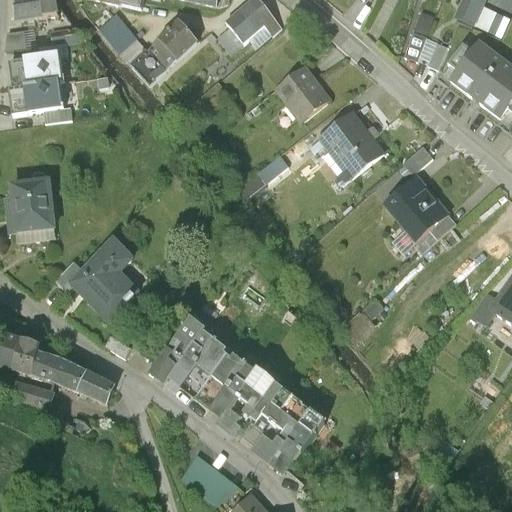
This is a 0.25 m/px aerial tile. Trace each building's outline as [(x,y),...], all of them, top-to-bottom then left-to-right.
[(41,22),(40,0),(15,0),(15,25),(41,22)] [(53,0),(40,0),(41,22),(58,19),(56,3),(53,0)] [(87,0),(141,12),(144,0),(87,0)] [(216,11),(218,0),(192,0),(191,5),(216,11)] [(228,0),(218,0),(216,11),(226,6),(228,0)] [(487,0),(466,0),(457,25),(473,32),(482,11),(487,0)] [(282,32),(256,2),(226,27),(244,48),(265,31),(273,39),(282,32)] [(482,11),(473,32),(487,38),(496,18),(482,11)] [(143,50),(130,65),(150,85),(196,46),(178,25),(149,52),(143,50)] [(428,42),(414,37),(405,61),(418,66),(439,74),(448,52),(428,42)] [(511,72),(479,48),(472,57),(464,50),(448,70),(457,77),(450,86),(501,125),(508,115),(511,118),(511,72)] [(9,66),(12,91),(60,85),(64,85),(61,59),(9,66)] [(331,106),(305,72),(276,94),(301,128),(331,106)] [(60,85),(12,91),(9,92),(12,117),(64,110),(60,85)] [(384,159),(354,120),(321,145),(351,184),(384,159)] [(30,186),(11,187),(13,201),(5,202),(8,232),(52,228),(48,182),(46,178),(42,176),(37,176),(34,177),(32,180),(30,184),(30,186)] [(448,220),(417,184),(401,198),(397,194),(384,205),(388,209),(386,210),(417,247),(448,220)] [(131,259),(113,240),(72,280),(85,293),(83,295),(107,319),(131,295),(113,277),(131,259)] [(511,287),(511,286),(498,304),(501,306),(493,316),(511,329),(511,328),(511,287)] [(183,353),(199,332),(213,315),(200,304),(167,346),(177,354),(176,355),(179,358),(183,353)] [(226,353),(199,332),(183,353),(209,374),(226,353)] [(0,363),(30,374),(54,379),(60,359),(35,352),(37,344),(3,333),(0,342),(0,363)] [(252,373),(226,353),(209,374),(236,394),(252,373)] [(113,385),(60,359),(54,379),(105,403),(113,385)] [(255,369),(252,373),(236,394),(235,396),(238,398),(239,397),(246,402),(243,406),(251,411),(273,383),(255,369)] [(290,396),(273,383),(251,411),(257,416),(252,423),(263,431),(269,423),(279,410),(290,396)] [(297,424),(279,410),(269,423),(273,426),(274,424),(281,430),(279,433),(286,439),(297,424)] [(308,410),(297,424),(286,439),(296,446),(294,448),(298,451),(322,420),(308,410)] [(237,486),(195,453),(178,476),(218,504),(237,486)] [(265,511),(249,494),(229,511),(265,511)]
